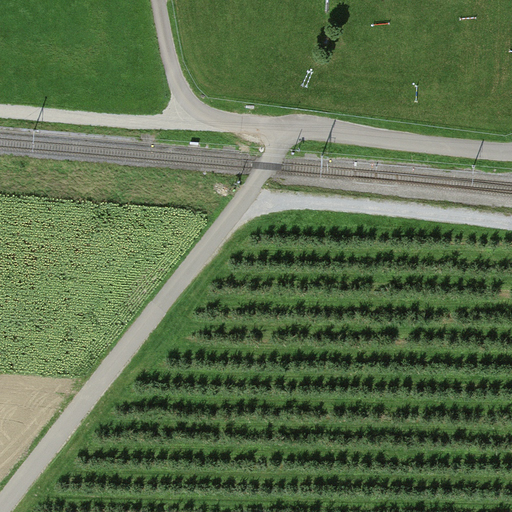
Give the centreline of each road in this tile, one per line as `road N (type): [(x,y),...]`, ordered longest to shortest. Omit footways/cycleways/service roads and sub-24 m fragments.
road 1 (unclassified): [(1,511),(254,189),(283,130)]
road 2 (track): [(511,222),(244,199)]
road 3 (unclassified): [(283,130),(511,151)]
road 4 (unclassified): [(283,130),(201,116),(181,86),(161,0)]
road 5 (track): [(201,116),(164,126),(0,113)]
